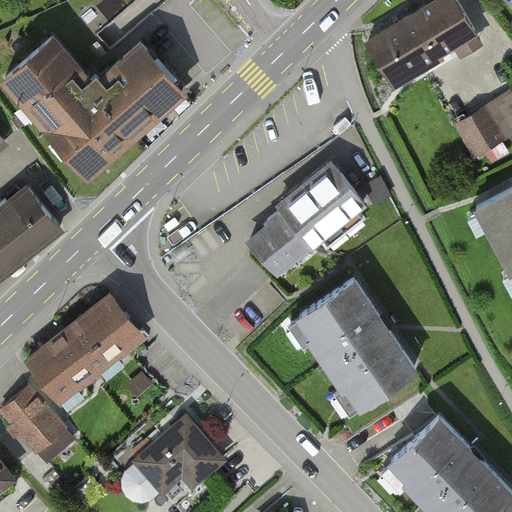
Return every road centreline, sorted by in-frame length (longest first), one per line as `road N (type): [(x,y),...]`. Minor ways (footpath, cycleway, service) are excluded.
road 1 (tertiary): [(100,230),(364,511)]
road 2 (primary): [(100,230),(284,55)]
road 3 (primary): [(0,328),(100,230)]
